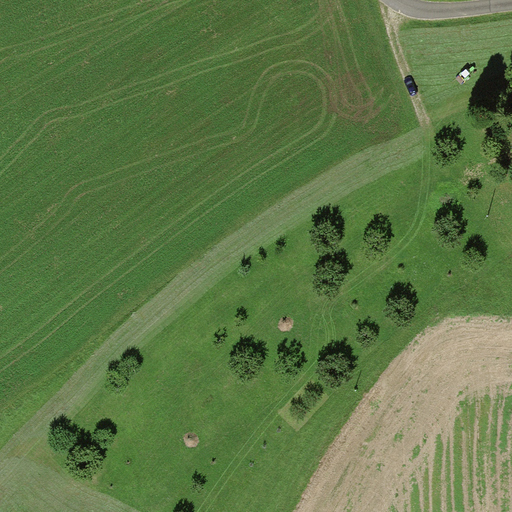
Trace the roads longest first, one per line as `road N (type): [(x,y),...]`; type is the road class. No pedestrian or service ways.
road 1 (track): [(384,2),(392,54),(425,127)]
road 2 (track): [(511,5),(431,11),(383,0)]
